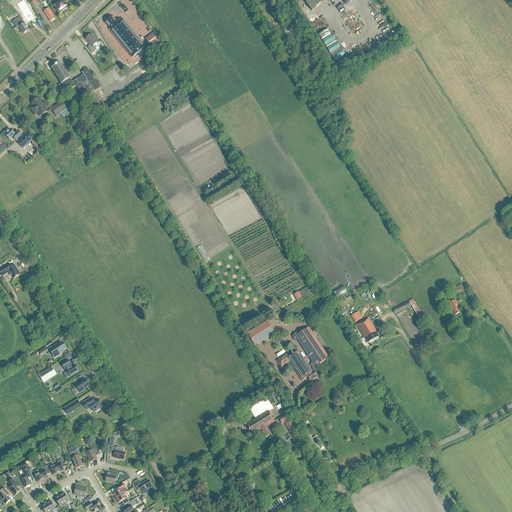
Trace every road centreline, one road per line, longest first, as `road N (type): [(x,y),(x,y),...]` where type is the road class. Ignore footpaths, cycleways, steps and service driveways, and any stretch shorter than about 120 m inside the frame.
road 1 (unclassified): [(185,511),(0,223)]
road 2 (unclassified): [(306,511),(511,404)]
road 3 (primary): [(0,95),(97,0)]
